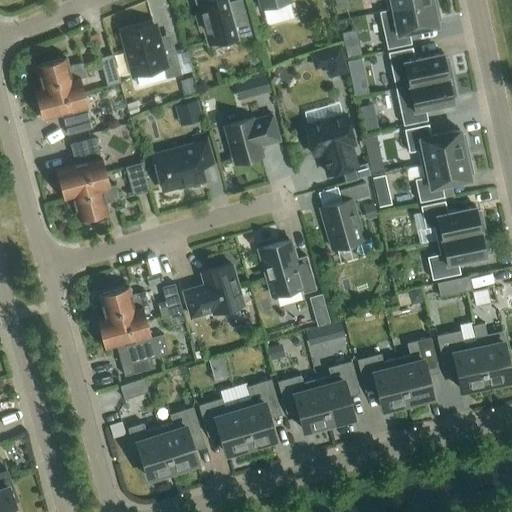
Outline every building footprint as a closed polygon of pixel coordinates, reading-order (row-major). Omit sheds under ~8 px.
[(251,36),(243,7),(232,9),(228,7),(225,0),(194,0),(199,15),(195,16),(199,32),(203,31),(207,45),(236,37),(237,40),(251,36)] [(434,0),(429,0),(387,9),(387,10),(378,11),(386,47),(410,42),(408,30),(436,24),(435,19),(438,18),(434,0)] [(384,0),(387,9),(429,0),(384,0)] [(161,55),(152,24),(122,32),(133,75),(162,67),(165,78),(180,74),(174,51),(161,55)] [(394,87),(451,76),(447,56),(443,57),(442,52),(414,58),(411,46),(387,51),(394,87)] [(330,74),(345,71),(340,47),(325,50),(330,74)] [(106,85),(119,82),(111,54),(99,58),(106,85)] [(64,96),(82,92),(78,77),(85,75),(81,61),(67,65),(65,57),(35,65),(41,87),(34,88),(34,89),(52,84),(54,92),(62,89),(64,96)] [(451,76),(394,87),(402,124),(426,119),(424,107),(452,101),(451,96),(455,95),(451,76)] [(91,127),(82,92),(64,96),(62,89),(54,92),(52,84),(34,89),(42,119),(61,114),(66,134),(91,127)] [(321,151),(327,173),(355,165),(349,143),(353,142),(345,114),(304,125),(312,154),(321,151)] [(260,155),(257,142),(264,140),(265,142),(277,139),(271,115),(251,120),(250,118),(225,125),(235,162),(260,155)] [(419,162),(467,152),(463,133),(459,134),(458,128),(430,134),(427,123),(403,128),(408,151),(416,149),(419,162)] [(193,145),(152,156),(161,188),(186,181),(187,185),(204,180),(198,161),(210,158),(204,133),(191,137),(193,145)] [(86,176),(104,172),(94,136),(69,143),(75,163),(56,169),(64,198),(82,193),(80,186),(88,184),(86,176)] [(467,152),(419,162),(422,176),(414,178),(419,201),(443,195),(441,184),(469,178),(468,172),(471,172),(467,152)] [(132,194),(148,190),(141,162),(125,166),(132,194)] [(82,193),(64,198),(64,199),(71,197),(77,218),(107,210),(104,202),(118,198),(115,184),(107,186),(104,172),(86,176),(88,184),(80,186),(82,193)] [(331,248),(362,239),(351,199),(368,194),(365,182),(338,189),(341,201),(320,207),(331,248)] [(375,190),(378,207),(391,204),(387,188),(375,190)] [(435,239),(483,229),(479,209),(476,210),(475,205),(446,211),(444,199),(419,204),(424,227),(432,226),(435,239)] [(483,229),(435,239),(438,253),(426,256),(431,278),(459,272),(457,261),(485,255),(484,249),(488,249),(483,229)] [(259,247),(272,295),(300,287),(302,293),(315,289),(305,255),(294,258),(288,239),(259,247)] [(229,262),(201,271),(205,284),(183,290),(190,315),(212,308),(213,312),(242,303),(229,262)] [(471,290),(468,276),(436,282),(439,296),(471,290)] [(169,315),(182,311),(174,283),(161,287),(169,315)] [(104,316),(115,313),(117,321),(125,318),(127,325),(145,321),(141,306),(148,304),(144,290),(130,294),(128,286),(98,295),(104,316)] [(325,309),(321,293),(308,297),(313,313),(325,309)] [(115,313),(104,316),(97,318),(105,348),(115,345),(124,376),(154,368),(151,357),(154,356),(145,321),(127,325),(125,318),(117,321),(115,313)] [(476,338),(486,386),(486,385),(486,384),(510,378),(504,348),(506,348),(503,332),(486,335),(484,321),(472,324),(475,339),(476,338)] [(324,325),(305,330),(309,345),(328,340),(324,325)] [(485,386),(486,386),(476,338),(475,339),(463,341),(460,329),(436,334),(442,362),(454,359),(461,389),(485,384),(485,386)] [(395,356),(407,404),(408,404),(407,402),(431,396),(424,366),(437,363),(430,336),(406,341),(409,354),(396,357),(396,356),(395,356)] [(407,404),(395,356),(395,357),(382,360),(380,352),(356,358),(362,382),(375,379),(382,408),(406,402),(407,404)] [(316,377),(329,425),(329,424),(329,423),(353,416),(345,387),(357,384),(350,360),(327,366),(329,375),(316,378),(316,377)] [(329,425),(316,377),(315,377),(315,378),(303,382),(300,374),(277,380),(283,404),(296,400),(304,430),(328,423),(328,425),(329,425)] [(147,391),(143,378),(119,385),(124,399),(147,391)] [(236,400),(251,447),(251,446),(274,438),(265,409),(278,405),(270,378),(246,385),(250,397),(237,401),(237,400),(236,400)] [(250,448),(251,447),(236,400),(236,401),(223,405),(221,397),(198,404),(205,427),(217,424),(226,453),(250,446),(250,448)] [(159,424),(158,424),(173,471),(174,471),(173,470),(197,462),(187,433),(200,429),(192,406),(169,413),(172,421),(159,425),(159,424)] [(173,471),(158,424),(157,425),(158,426),(145,430),(143,422),(127,427),(134,450),(139,448),(149,478),(172,470),(173,472),(173,471)] [(0,511),(16,511),(10,494),(15,492),(7,470),(0,471),(0,511)]
